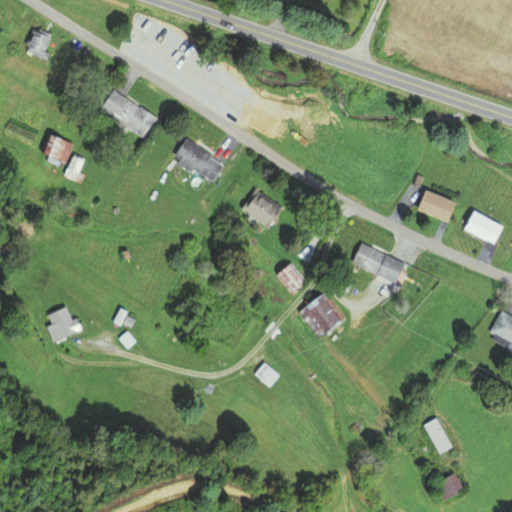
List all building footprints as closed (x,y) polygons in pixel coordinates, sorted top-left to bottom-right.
[(29,29),(22,44),(26,46),(24,49),(42,58),(45,53),(41,51),(47,38),(29,29)] [(151,119),(110,90),(99,107),(110,115),(106,121),(120,131),(124,125),(140,136),(151,119)] [(70,144),(45,134),(38,152),(63,162),(70,144)] [(219,164),(207,156),(208,154),(184,138),(172,155),(196,172),(197,171),(209,179),(219,164)] [(71,179),(81,159),(70,154),(61,174),(71,179)] [(280,208),(254,190),(240,209),(267,227),(280,208)] [(415,208),(446,220),(453,202),(422,190),(415,208)] [(499,226),(470,211),(462,226),(491,242),(499,226)] [(402,265),(359,243),(350,261),(393,283),(402,265)] [(290,293),(303,283),(287,262),(274,273),(290,293)] [(302,305),(322,332),(341,319),(322,292),(302,305)] [(45,315),(55,338),(79,328),(74,317),(69,319),(64,307),(45,315)] [(511,319),(498,312),(488,329),(509,340),(506,346),(511,349),(511,319)] [(275,374),(261,362),(253,372),(267,384),(275,374)] [(450,445),(434,417),(421,424),(437,452),(450,445)] [(459,488),(450,472),(432,482),(441,498),(459,488)]
